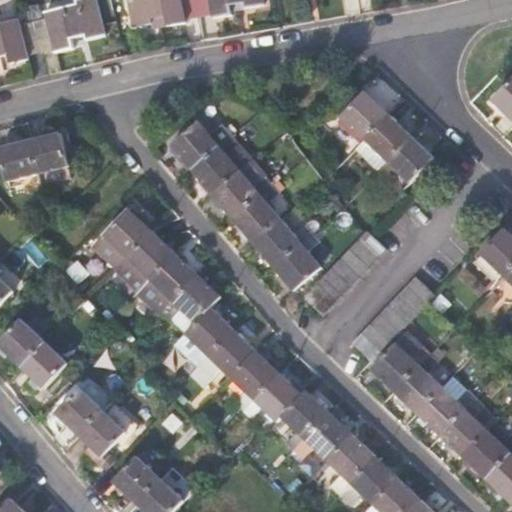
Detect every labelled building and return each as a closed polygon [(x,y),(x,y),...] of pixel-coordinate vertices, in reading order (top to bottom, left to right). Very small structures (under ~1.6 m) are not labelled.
[(149,30),(165,27),(182,24),(182,19),(194,17),(191,0),(126,0),(132,28),(148,25),(149,30)] [(191,0),(194,17),(207,15),(208,20),(225,17),(224,8),(239,5),(240,10),(259,7),(257,0),(191,0)] [(44,25),(30,29),(37,56),(51,53),(52,58),(69,53),(66,44),(81,40),(83,46),(100,41),(91,5),(73,9),(74,13),(42,20),(44,25)] [(24,60),(37,56),(30,29),(18,31),(16,27),(0,31),(0,59),(5,59),(8,69),(26,64),(24,60)] [(511,82),(497,99),(511,113),(511,82)] [(347,117),(370,139),(394,113),(371,92),(347,117)] [(370,139),(392,160),(416,135),(394,113),(370,139)] [(174,149),(195,173),(233,139),(226,131),(215,141),(201,125),(174,149)] [(392,160),(415,182),(439,157),(416,135),(392,160)] [(62,138),(31,146),(43,192),(72,185),(69,176),(70,172),(62,138)] [(212,192),(215,196),(242,173),(254,163),(233,139),(195,173),(212,192)] [(26,196),(43,192),(31,146),(1,154),(11,194),(25,191),(26,196)] [(415,182),(392,160),(382,171),(405,193),(415,182)] [(215,196),(236,220),(274,186),(267,177),(254,163),(242,173),(215,196)] [(236,220),(257,244),(261,241),(284,221),(269,205),(281,194),(274,186),(236,220)] [(97,242),(121,265),(156,228),(132,205),(107,231),(97,242)] [(260,247),(277,267),(316,233),(308,225),(296,235),(284,221),(261,241),(257,244),(260,247)] [(139,262),(153,275),(178,249),(156,228),(121,265),(129,272),(139,262)] [(486,252),(509,274),(511,270),(511,230),(510,228),(486,252)] [(369,233),(367,235),(362,240),(380,258),(389,248),(371,231),(369,233)] [(323,242),(316,233),(277,267),(298,291),(324,267),(311,252),(323,242)] [(371,268),(380,258),(362,240),(353,250),(371,268)] [(157,300),(166,308),(201,271),(178,249),(153,275),(167,289),(157,300)] [(362,277),(371,268),(353,250),(343,260),(362,277)] [(353,287),(362,277),(343,260),(335,269),(353,287)] [(344,296),(353,287),(335,269),(326,279),(344,296)] [(511,270),(509,274),(511,276),(498,291),(507,299),(511,293),(511,270)] [(183,305),(199,320),(213,306),(224,294),(201,271),(166,308),(173,314),(183,305)] [(428,305),(438,295),(418,277),(408,286),(428,305)] [(335,306),(344,296),(326,279),(317,288),(335,306)] [(0,305),(12,293),(0,281),(0,305)] [(419,314),(428,305),(408,286),(399,295),(419,314)] [(326,315),(335,306),(317,288),(308,297),(326,315)] [(410,324),(419,314),(399,295),(390,305),(410,324)] [(402,333),(410,324),(390,305),(382,314),(402,333)] [(193,356),(200,365),(236,328),(213,306),(199,320),(188,332),(202,346),(193,356)] [(392,342),(402,333),(382,314),(372,323),(392,342)] [(0,343),(0,348),(21,369),(44,345),(20,322),(0,343)] [(384,352),(392,342),(372,323),(364,333),(384,352)] [(224,367),(233,376),(259,350),(236,328),(200,365),(191,375),(204,386),(224,367)] [(375,361),(384,352),(364,333),(355,342),(375,361)] [(66,366),(44,345),(21,369),(43,390),(66,366)] [(375,369),(397,390),(431,355),(423,347),(412,358),(398,345),(375,369)] [(238,400),(246,408),(281,371),(259,350),(233,376),(247,390),(238,400)] [(397,390),(419,412),(442,387),(428,374),(439,362),(431,355),(397,390)] [(265,405),(280,419),(285,414),(305,393),(281,371),(246,408),(254,416),(265,405)] [(419,412),(441,433),(474,397),(466,390),(456,400),(442,387),(419,412)] [(290,438),(299,446),(333,410),(310,388),(305,393),(285,414),(300,428),(290,438)] [(53,415),(76,437),(101,412),(77,390),(53,415)] [(441,433),(463,455),(487,429),(472,416),(482,405),(474,397),(441,433)] [(316,444),(331,458),(356,432),(333,410),(299,446),(306,453),(316,444)] [(123,434),(101,412),(76,437),(99,459),(123,434)] [(468,459),(485,476),(511,447),(511,433),(502,443),(487,429),(463,455),(468,459)] [(335,482),(343,489),(378,454),(356,432),(331,458),(345,471),(335,482)] [(511,447),(485,476),(507,497),(511,491),(511,447)] [(361,486),(376,500),(400,475),(378,454),(343,489),(351,497),(361,486)] [(111,484),(134,507),(157,483),(134,460),(111,484)] [(407,511),(423,496),(400,475),(376,500),(387,511),(407,511)] [(172,511),(180,505),(157,483),(134,507),(139,511),(172,511)] [(439,511),(423,496),(407,511),(439,511)]
